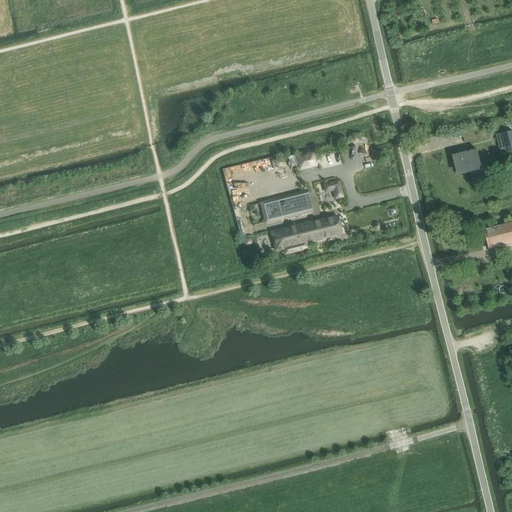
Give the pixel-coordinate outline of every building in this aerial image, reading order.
[(511,131),(503,134),(508,153),(511,152),(511,131)] [(477,150),(453,156),(457,171),(482,169),(478,155),(477,150)] [(299,166),(297,157),(296,155),(289,157),(292,167),(299,166)] [(306,192),(279,199),(284,219),(312,212),(311,212),(306,192)] [(279,199),(261,204),(266,223),(284,219),(279,199)] [(313,222),(271,232),(276,251),(284,249),(286,254),(307,249),(306,244),(324,239),(324,238),(342,233),(338,217),(314,223),(313,222)] [(511,223),(485,230),(486,234),(490,250),(510,244),(511,244),(511,223)]
